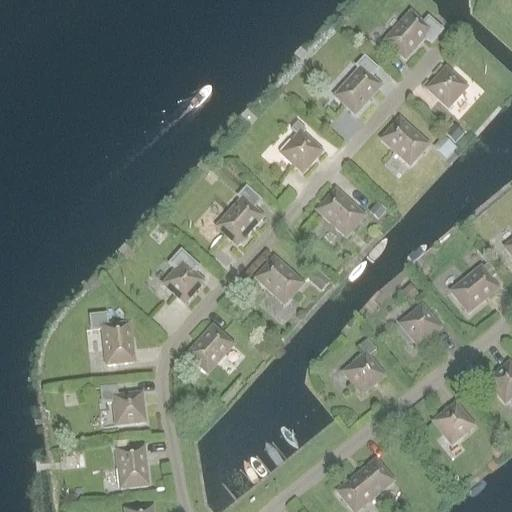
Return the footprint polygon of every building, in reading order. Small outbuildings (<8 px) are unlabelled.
[(424,27),(410,15),(384,43),(405,62),(425,39),(432,45),(442,34),(429,21),(424,27)] [(359,71),(334,99),(354,117),(380,89),(370,79),(377,71),(364,60),(356,68),(359,71)] [(445,70),(426,92),(448,111),(467,90),(445,70)] [(399,122),(381,142),(409,168),(428,148),(399,122)] [(297,138),(280,156),(302,176),(322,154),(302,136),(305,133),(297,124),(290,131),(297,138)] [(451,127),(444,135),(456,145),(463,137),(451,127)] [(433,150),(446,161),(456,151),(443,139),(433,150)] [(259,202),(246,190),(239,198),(242,201),(216,229),(237,248),(263,219),(253,210),(259,202)] [(335,193),(316,213),(345,239),(364,219),(335,193)] [(376,205),(369,213),(377,220),(385,212),(376,205)] [(180,253),(169,266),(176,272),(162,287),(184,306),(203,284),(193,275),(198,270),(180,253)] [(274,261),(255,281),(284,307),(303,287),(274,261)] [(450,294),(468,316),(498,291),(490,281),(496,275),(488,266),(481,271),(480,270),(450,294)] [(308,284),(320,294),(329,284),(317,273),(308,284)] [(400,295),(409,305),(418,297),(410,287),(400,295)] [(422,308),(399,327),(418,349),(440,331),(422,308)] [(90,334),(102,332),(106,367),(134,364),(129,326),(108,328),(107,315),(88,317),(90,334)] [(186,358),(207,376),(233,347),(212,329),(186,358)] [(365,357),(343,375),(361,398),(384,379),(367,359),(376,352),(367,341),(358,348),(365,357)] [(511,399),(511,369),(508,365),(486,384),(504,406),(511,399)] [(145,425),(141,396),(118,398),(117,388),(99,390),(101,407),(113,405),(116,428),(145,425)] [(474,429),(455,406),(433,425),(451,447),(474,429)] [(116,452),(116,453),(120,491),(148,488),(143,449),(129,451),(128,442),(115,444),(116,452)] [(375,463),(356,478),(374,500),(393,484),(375,463)] [(351,511),(359,511),(374,500),(356,478),(337,494),(351,511)] [(164,487),(155,488),(156,497),(165,495),(164,487)]
